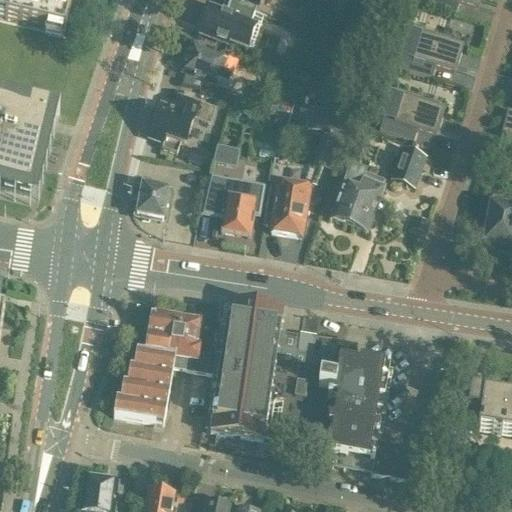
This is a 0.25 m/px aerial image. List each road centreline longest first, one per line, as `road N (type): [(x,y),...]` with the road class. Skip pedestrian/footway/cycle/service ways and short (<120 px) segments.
road 1 (residential): [(432,511),(50,440)]
road 2 (residential): [(414,315),(83,260)]
road 3 (residential): [(426,276),(501,11)]
road 4 (tertiary): [(83,260),(99,168),(149,0)]
road 5 (tertiary): [(50,440),(83,260)]
